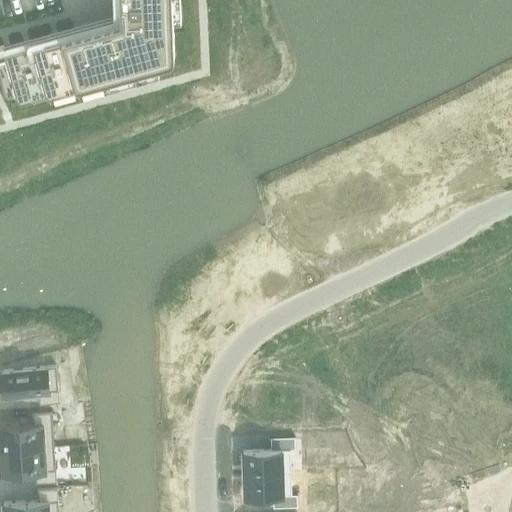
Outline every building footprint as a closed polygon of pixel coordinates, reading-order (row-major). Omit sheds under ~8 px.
[(0,78),(4,94),(5,95),(5,96),(6,96),(6,97),(7,97),(8,98),(9,98),(10,98),(11,98),(17,96),(17,97),(17,98),(18,99),(19,100),(20,100),(21,101),(22,101),(23,101),(24,101),(171,60),(172,60),(173,59),(174,58),(175,57),(175,56),(175,55),(172,0),(115,0),(121,20),(6,52),(4,45),(0,46),(0,78)] [(511,104),(491,113),(511,157),(511,87),(504,91),(511,104)] [(469,133),(441,147),(458,184),(486,170),(481,159),(493,154),(482,131),(470,136),(469,133)] [(413,154),(386,166),(406,209),(435,195),(431,186),(446,179),(424,132),(407,140),(413,154)] [(361,180),(333,192),(352,234),(381,220),(372,201),(384,195),(368,162),(355,168),(361,180)] [(511,250),(498,258),(511,288),(511,250)] [(511,288),(498,258),(476,268),(488,293),(496,310),(511,302),(511,288)] [(447,281),(425,292),(441,327),(440,327),(444,335),(466,324),(459,306),(447,281)] [(425,292),(404,302),(415,327),(420,337),(440,327),(441,327),(425,292)] [(488,293),(477,298),(487,320),(498,315),(496,310),(488,293)] [(469,301),(459,306),(466,324),(469,328),(480,323),(469,301)] [(374,316),(352,326),(372,368),(394,358),(386,341),(374,316)] [(352,326),(331,336),(342,361),(350,378),(372,368),(352,326)] [(415,327),(404,332),(414,354),(425,349),(420,337),(415,327)] [(397,335),(386,341),(394,358),(396,362),(407,357),(397,335)] [(511,355),(503,359),(506,367),(511,363),(511,355)] [(342,361),(331,366),(341,388),(352,383),(350,378),(342,361)] [(57,364),(2,369),(5,394),(39,391),(40,402),(60,400),(57,364)] [(275,369),(258,391),(290,418),(307,397),(317,404),(325,395),(306,380),(299,388),(275,369)] [(455,382),(444,387),(447,394),(458,389),(455,382)] [(444,387),(433,392),(436,399),(447,394),(444,387)] [(420,398),(409,403),(412,411),(423,405),(420,398)] [(409,403),(398,408),(402,416),(412,411),(409,403)] [(33,422),(0,424),(0,447),(0,448),(55,445),(52,409),(32,411),(33,422)] [(478,413),(460,422),(479,464),(497,456),(478,413)] [(460,422),(442,430),(462,472),(479,464),(460,422)] [(442,430),(424,438),(427,445),(443,481),(462,472),(442,430)] [(295,435),(271,436),(272,448),(291,448),(296,447),(295,435)] [(55,445),(0,448),(2,472),(36,470),(37,481),(57,480),(55,445)] [(427,445),(410,454),(426,489),(443,481),(427,445)] [(272,448),(244,449),(245,472),(292,470),(291,448),(272,448)] [(292,470),(245,472),(246,494),(273,493),(292,493),(292,470)] [(39,500),(4,501),(4,511),(59,511),(58,487),(39,488),(38,488),(39,500)] [(292,493),(273,493),(274,506),(298,505),(297,493),(292,493)]
